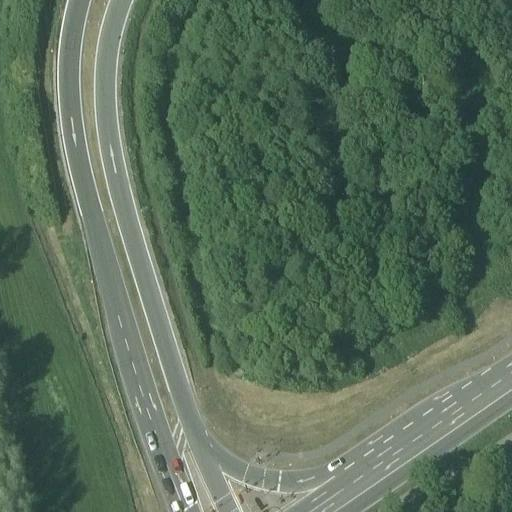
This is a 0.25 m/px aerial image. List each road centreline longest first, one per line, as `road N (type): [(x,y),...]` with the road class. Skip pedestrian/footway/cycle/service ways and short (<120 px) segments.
road 1 (motorway): [(95,0),(74,56),(75,183),(187,511)]
road 2 (motorway): [(188,424),(108,165),(104,59),(130,0)]
road 3 (motorway): [(433,433),(299,476),(260,465),(188,424)]
road 4 (primary): [(319,511),(433,433)]
